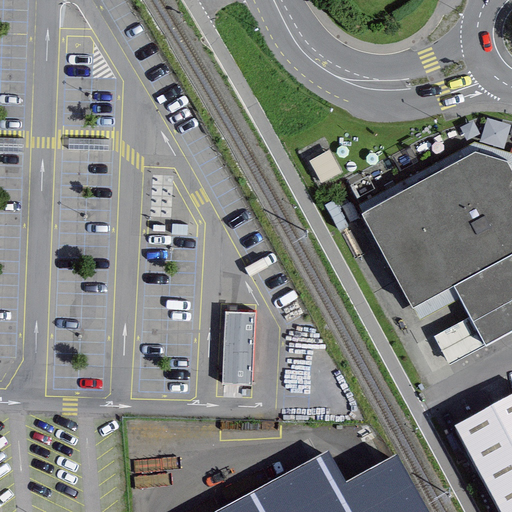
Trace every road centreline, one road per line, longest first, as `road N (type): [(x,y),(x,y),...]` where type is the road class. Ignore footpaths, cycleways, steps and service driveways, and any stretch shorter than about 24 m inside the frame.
road 1 (secondary): [(317,58),(332,80),(376,103),(506,84)]
road 2 (secondary): [(477,26),(442,53),(407,65),(349,67),(317,58)]
